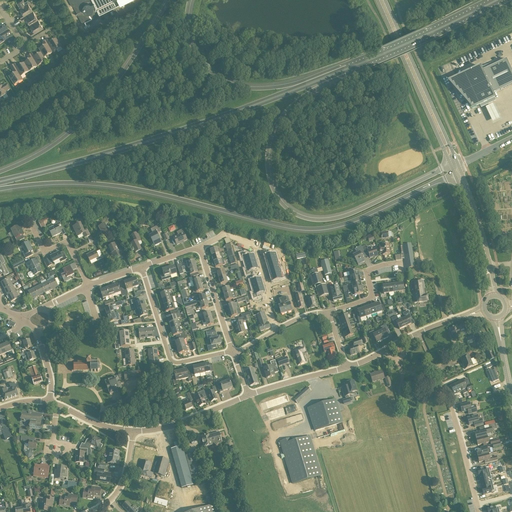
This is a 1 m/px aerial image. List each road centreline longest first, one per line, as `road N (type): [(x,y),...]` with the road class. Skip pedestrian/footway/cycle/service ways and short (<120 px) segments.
road 1 (primary): [(0,187),(112,185),(321,228),(455,166)]
road 2 (primary): [(455,166),(350,214),(295,214),(275,196),(267,148),(286,110),(326,77)]
road 3 (primary): [(0,181),(155,139),(298,87)]
road 4 (primary): [(169,0),(89,114),(46,150),(0,172)]
road 5 (residential): [(479,511),(455,413),(418,332)]
road 6 (primary): [(326,77),(496,0)]
road 7 (unknown): [(384,350),(426,382),(423,407),(447,511)]
road 8 (secondary): [(455,166),(379,0)]
road 9 (primary): [(298,87),(245,88),(214,75),(190,42),(189,0)]
road 10 (residential): [(276,330),(257,245),(225,234),(199,246)]
road 11 (residential): [(133,431),(187,421),(247,394)]
